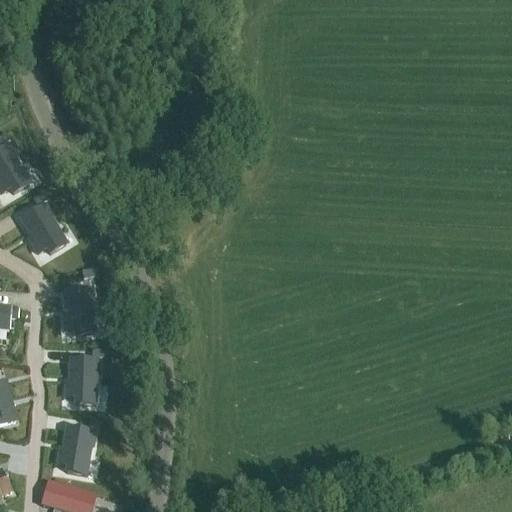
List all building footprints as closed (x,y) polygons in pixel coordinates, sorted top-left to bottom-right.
[(0,148),(10,143),(5,135),(0,138),(0,148)] [(6,147),(0,150),(0,193),(2,197),(10,192),(14,199),(32,186),(6,147)] [(33,201),(37,208),(47,202),(42,195),(33,201)] [(44,205),(21,219),(32,239),(29,241),(38,257),(46,252),(50,258),(70,246),(44,205)] [(94,280),(93,272),(82,274),(83,281),(94,280)] [(66,316),(63,317),(64,325),(65,332),(75,331),(76,338),(85,337),(95,335),(94,332),(92,313),(86,314),(85,308),(91,307),(93,307),(92,297),(92,292),(77,294),(64,296),(65,306),(66,316)] [(0,311),(0,333),(9,334),(9,320),(17,321),(18,313),(0,311)] [(92,352),(91,360),(102,360),(103,353),(92,352)] [(66,384),(66,400),(76,400),(76,407),(95,408),(95,385),(89,385),(90,379),(96,379),(98,379),(98,364),(70,363),(70,384),(66,384)] [(5,384),(0,384),(0,427),(16,424),(5,384)] [(99,432),(100,425),(89,423),(88,431),(99,432)] [(60,451),(57,467),(68,468),(67,475),(85,478),(89,456),(83,455),(84,449),(90,450),(92,451),(94,436),(67,432),(63,452),(60,451)] [(0,500),(12,495),(2,474),(0,474),(0,504),(2,504),(0,500)] [(48,484),(42,508),(56,511),(90,511),(95,498),(48,484)]
